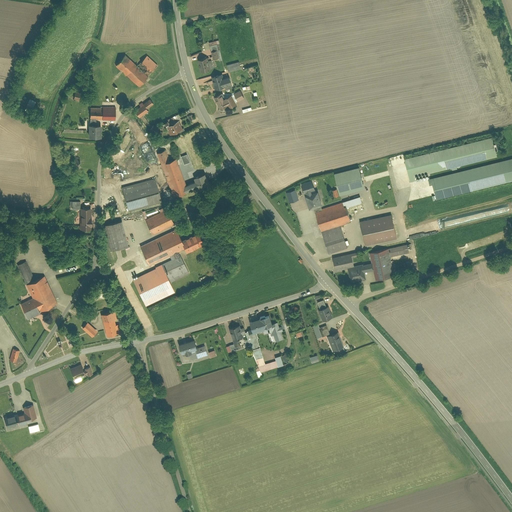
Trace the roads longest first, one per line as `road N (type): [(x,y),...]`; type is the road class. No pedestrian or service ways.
road 1 (secondary): [(188,72),(223,145),(331,285)]
road 2 (secondary): [(348,304),(511,500)]
road 3 (residential): [(97,261),(106,140),(146,90),(188,72)]
road 4 (tertiary): [(331,285),(135,342)]
road 5 (unclassified): [(135,342),(186,511)]
road 6 (unclassified): [(348,304),(511,247)]
road 7 (residential): [(97,261),(28,373)]
